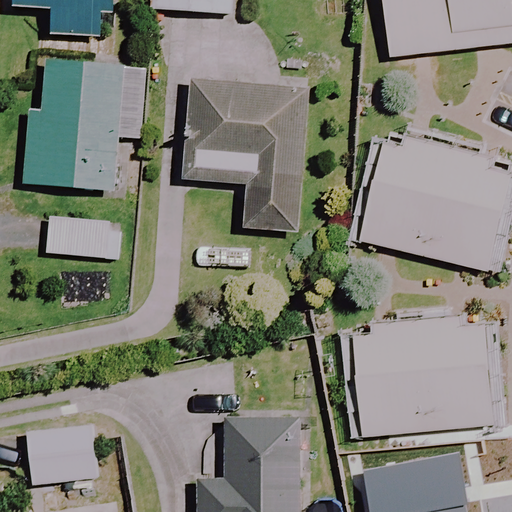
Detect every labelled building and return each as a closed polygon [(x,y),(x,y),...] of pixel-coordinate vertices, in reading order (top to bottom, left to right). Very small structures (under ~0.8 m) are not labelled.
[(121,0),(18,0),(18,12),(52,14),(51,40),(100,42),(101,16),(121,18),(121,0)] [(152,0),(152,14),(235,19),(236,0),(152,0)] [(511,0),(384,0),(391,63),(511,48),(511,0)] [(127,65),(41,59),(38,92),(46,92),(45,115),(32,115),(26,188),(114,195),(117,142),(137,143),(140,105),(124,103),(127,65)] [(310,94),(195,85),(188,184),(246,188),(243,232),(299,236),(310,94)] [(511,177),(511,169),(386,139),(361,245),(489,275),(511,177)] [(122,227),(51,220),(48,258),(119,264),(122,227)] [(496,429),(486,320),(354,332),(364,441),(496,429)] [(305,511),(305,417),(228,417),(228,483),(198,483),(197,511),(305,511)] [(94,482),(88,430),(29,438),(36,489),(94,482)]
